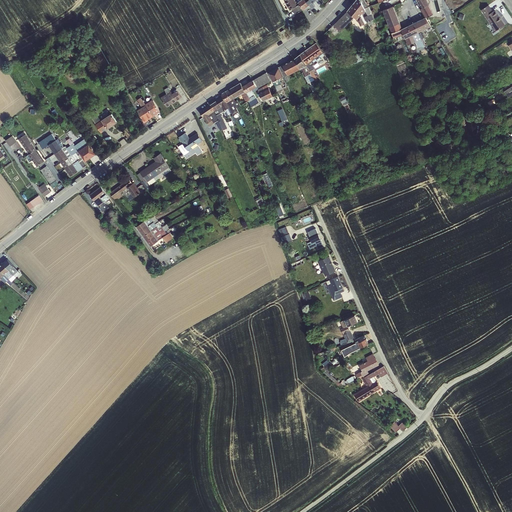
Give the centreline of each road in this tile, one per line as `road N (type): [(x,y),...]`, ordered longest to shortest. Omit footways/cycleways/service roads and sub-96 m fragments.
road 1 (tertiary): [(0,249),(129,149),(307,32),(338,0)]
road 2 (residential): [(314,206),(402,395),(422,418)]
road 3 (unclassified): [(422,418),(297,511)]
